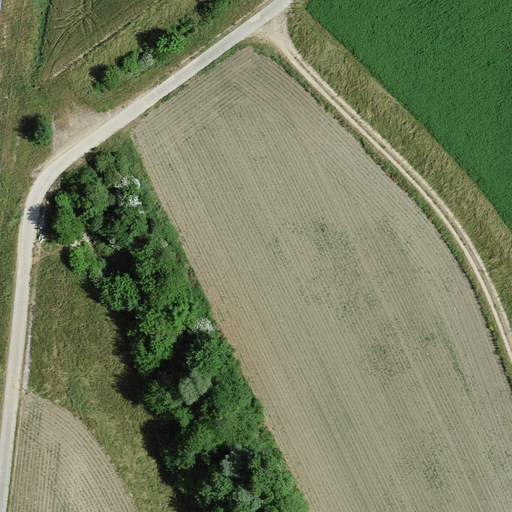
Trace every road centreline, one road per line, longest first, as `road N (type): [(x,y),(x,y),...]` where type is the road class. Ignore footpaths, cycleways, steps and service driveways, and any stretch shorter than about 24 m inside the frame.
road 1 (track): [(283,0),(62,161),(42,187),(0,508)]
road 2 (track): [(261,15),(447,215),(489,287),(511,351)]
